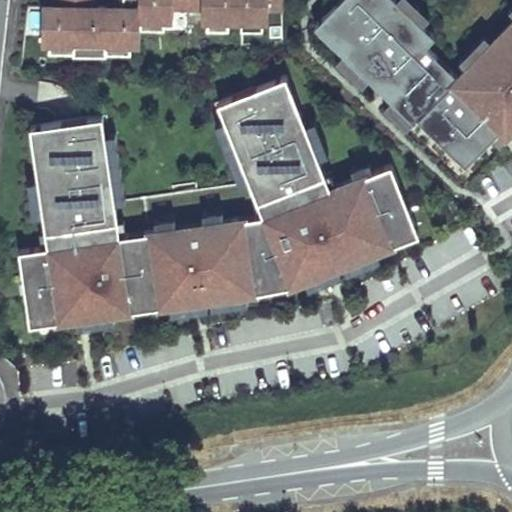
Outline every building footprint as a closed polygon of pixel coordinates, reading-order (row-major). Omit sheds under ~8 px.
[(75,0),(58,0),(59,6),(42,6),(41,44),(50,44),(74,44),(75,44),(75,0)] [(91,0),(75,0),(75,44),(107,45),(108,7),(91,7),(91,0)] [(136,0),(122,0),(123,7),(108,7),(107,45),(136,45),(136,30),(137,20),(136,0)] [(136,0),(137,20),(159,21),(168,21),(168,8),(184,9),(183,0),(136,0)] [(183,0),(184,9),(197,9),(197,21),(202,21),(224,22),(235,22),(235,0),(183,0)] [(235,0),(235,22),(236,22),(263,22),(268,22),(268,9),(283,10),(283,0),(235,0)] [(399,0),(337,0),(323,14),(341,31),(333,40),(344,51),(370,76),(392,97),(414,120),(419,117),(449,147),(459,137),(476,154),(491,139),(500,129),(507,135),(511,129),(511,20),(494,39),(468,65),(459,75),(427,43),(436,34),(423,22),(399,0)] [(431,15),(415,0),(399,0),(423,22),(431,15)] [(341,31),(323,14),(315,22),(333,40),(341,31)] [(159,21),(137,20),(136,30),(159,31),(159,21)] [(224,22),(202,21),(202,31),(224,32),(224,22)] [(263,22),(236,22),(236,32),(263,32),(263,22)] [(460,58),(468,65),(494,39),(486,31),(460,58)] [(74,44),(50,44),(50,54),(74,54),(74,44)] [(106,45),(75,44),(74,44),(74,54),(106,55),(106,45)] [(132,45),(107,45),(106,45),(106,55),(131,55),(132,45)] [(370,76),(344,51),(337,58),(363,84),(370,76)] [(390,234),(415,224),(391,163),(373,170),(355,177),(336,185),(330,187),(324,189),(319,177),(325,175),(318,157),(305,123),(285,74),(217,101),(225,119),(249,180),(257,201),(263,199),(268,211),(262,213),(255,214),(228,218),(207,221),(180,225),(159,228),(127,233),(123,233),(117,234),(115,221),(121,220),(118,200),(109,133),(106,113),(34,124),(41,178),(47,214),(49,231),(52,231),(54,245),(51,245),(42,246),(20,250),(29,314),(55,310),(57,321),(78,318),(81,317),(80,309),(93,307),(94,315),(113,313),(132,310),(130,297),(156,293),(158,306),(171,304),(195,301),(194,292),(219,288),(220,297),(246,293),(257,292),(254,279),(279,269),(289,285),(305,279),(324,271),(321,263),(333,258),(336,267),(338,265),(343,264),(377,250),(394,243),(390,234)] [(392,97),(384,105),(407,128),(414,120),(392,97)] [(225,119),(215,123),(239,184),(249,180),(225,119)] [(328,153),(314,120),(305,123),(318,157),(328,153)] [(507,135),(500,129),(491,139),(500,148),(510,138),(507,135)] [(128,199),(119,131),(109,133),(118,200),(128,199)] [(466,164),(476,154),(459,137),(449,147),(466,164)] [(369,160),(351,167),(355,177),(373,170),(369,160)] [(336,185),(331,172),(325,175),(319,177),(324,189),(330,187),(336,185)] [(41,178),(31,179),(36,215),(47,214),(41,178)] [(257,201),(253,203),(255,214),(262,213),(268,211),(263,199),(257,201)] [(226,207),(206,210),(207,221),(228,218),(226,207)] [(178,214),(158,217),(159,228),(180,225),(178,214)] [(127,233),(126,220),(121,220),(115,221),(117,234),(123,233),(127,233)] [(394,243),(419,233),(415,224),(390,234),(394,243)] [(49,231),(40,232),(42,246),(51,245),(54,245),(52,231),(49,231)] [(343,264),(347,273),(380,259),(377,250),(343,264)] [(308,287),(342,275),(338,265),(336,267),(333,258),(321,263),(324,271),(305,279),(308,287)] [(254,279),(257,292),(289,285),(279,269),(254,279)] [(212,308),(248,303),(246,293),(220,297),(219,288),(194,292),(195,301),(171,304),(172,314),(207,309),(206,299),(211,299),(212,308)] [(130,297),(132,310),(158,306),(156,293),(130,297)] [(78,318),(79,328),(114,323),(113,313),(94,315),(93,307),(80,309),(81,317),(78,318)] [(29,314),(31,325),(57,321),(55,310),(29,314)]
